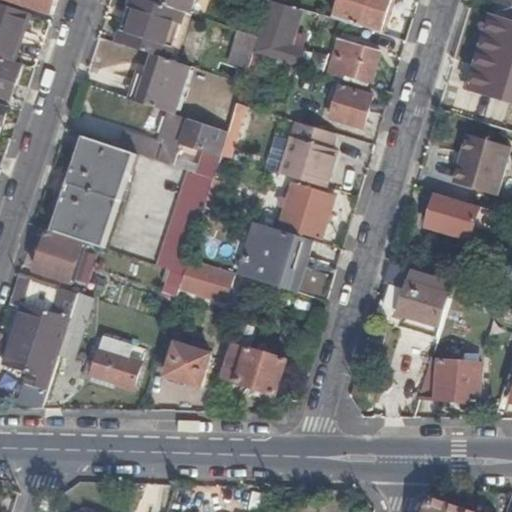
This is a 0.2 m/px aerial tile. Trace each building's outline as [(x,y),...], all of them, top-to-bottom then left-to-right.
[(9,0),(53,14),(57,0),(9,0)] [(132,0),(118,43),(162,58),(171,61),(186,13),(146,0),(132,0)] [(146,0),(186,13),(188,14),(192,0),(146,0)] [(272,1),(272,0),(244,0),(244,1),(270,8),(272,1)] [(382,32),(391,0),(341,0),(336,20),(362,28),(363,26),(382,32)] [(511,0),(496,0),(495,3),(511,8),(511,0)] [(288,47),(299,9),(272,1),(270,8),(261,36),(256,53),(300,66),(304,53),(288,47)] [(0,55),(14,60),(29,14),(0,3),(0,55)] [(186,13),(171,61),(177,63),(193,15),(189,14),(188,14),(186,13)] [(511,21),(487,14),(483,28),(507,36),(511,21)] [(256,53),(261,36),(241,31),(232,60),(251,67),(256,53)] [(332,76),(347,80),(348,76),(372,83),(382,53),(341,41),(332,76)] [(23,65),(0,57),(0,95),(12,99),(23,65)] [(146,106),(170,113),(183,117),(198,69),(177,63),(171,61),(162,58),(156,78),(146,106)] [(511,75),(491,69),(475,121),(507,131),(511,132),(511,75)] [(146,74),(137,102),(146,106),(156,78),(146,74)] [(375,97),(342,86),(332,119),(364,129),(375,97)] [(3,125),(9,106),(0,103),(0,124),(2,125),(3,125)] [(230,133),(237,112),(220,107),(214,128),(229,132),(230,133)] [(119,149),(137,155),(175,168),(183,144),(207,152),(221,156),(229,132),(214,128),(183,117),(170,113),(163,135),(166,136),(163,143),(125,132),(119,149)] [(331,148),(335,134),(298,122),(283,175),(327,188),(337,150),(331,148)] [(511,163),(511,146),(469,134),(454,182),(502,197),(511,163)] [(86,139),(55,233),(106,250),(137,155),(119,149),(86,139)] [(216,179),(223,157),(221,156),(207,152),(200,175),(215,180),(216,179)] [(177,272),(186,276),(191,260),(201,228),(207,209),(215,180),(200,175),(188,172),(158,266),(177,272)] [(230,184),(216,179),(215,180),(207,209),(221,212),(230,184)] [(281,231),(303,237),(304,234),(323,240),(336,197),(295,184),(281,231)] [(476,225),(481,208),(439,195),(429,227),(471,240),(476,225)] [(491,211),(481,208),(476,225),(485,228),(491,211)] [(310,259),(315,241),(303,237),(281,231),(258,224),(253,241),(259,243),(255,256),(249,254),(243,276),(254,279),(292,291),(303,257),(310,259)] [(85,245),(50,233),(36,272),(72,283),(85,245)] [(259,243),(253,241),(249,254),(255,256),(259,243)] [(292,291),(300,293),(310,259),(303,257),(292,291)] [(197,276),(226,285),(229,275),(200,266),(197,276)] [(454,283),(412,271),(408,284),(397,281),(392,283),(384,308),(408,315),(418,318),(415,329),(438,336),(454,283)] [(173,287),(182,289),(186,276),(177,272),(173,287)] [(246,304),(254,279),(243,276),(241,275),(233,300),(246,304)] [(221,301),(226,285),(197,276),(192,291),(221,301)] [(283,292),(259,285),(256,297),(279,304),(283,292)] [(49,393),(63,351),(82,294),(60,287),(52,311),(25,303),(4,367),(29,375),(26,386),(39,390),(49,393)] [(77,356),(96,299),(82,294),(63,351),(77,356)] [(418,318),(408,315),(405,326),(415,329),(418,318)] [(240,323),(223,379),(278,396),(290,360),(270,354),(271,350),(264,347),(263,352),(251,348),(257,328),(240,323)] [(135,347),(106,337),(93,377),(134,390),(143,364),(131,360),(135,347)] [(214,356),(178,345),(169,377),(204,387),(214,356)] [(431,361),(420,398),(479,402),(481,364),(431,361)] [(35,402),(45,406),(49,393),(39,390),(35,402)] [(463,511),(431,501),(427,511),(463,511)]
